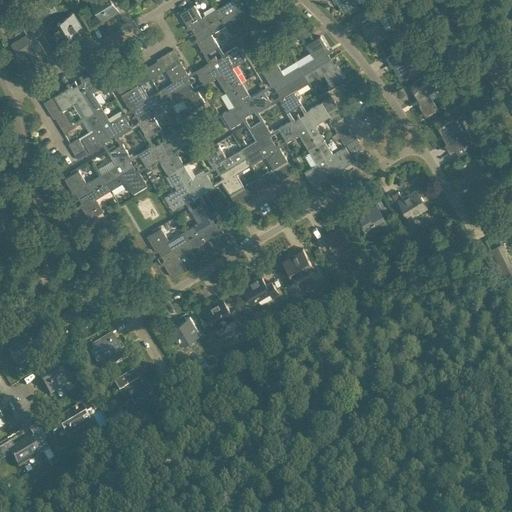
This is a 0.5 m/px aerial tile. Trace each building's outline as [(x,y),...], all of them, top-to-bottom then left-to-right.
[(90,0),(99,12),(104,20),(103,18),(110,14),(111,16),(112,16),(110,13),(117,9),(118,12),(119,11),(114,3),(112,0),(90,0)] [(229,0),(216,8),(221,16),(248,0),(229,0)] [(251,4),(248,0),(221,16),(226,24),(241,15),(249,27),(263,19),(253,3),(251,4)] [(336,0),(343,11),(352,6),(359,2),(357,0),(336,0)] [(202,16),(194,4),(180,12),(190,28),(192,27),(195,32),(221,16),(216,8),(202,16)] [(382,6),(377,10),(368,15),(371,20),(362,26),(373,45),(382,40),(390,34),(387,29),(395,25),(388,14),(387,14),(382,6)] [(80,34),(75,26),(69,16),(51,27),(62,45),(57,48),(80,34)] [(221,16),(195,32),(197,37),(195,38),(205,54),(219,45),(212,33),(226,24),(221,16)] [(47,55),(35,36),(41,32),(34,20),(23,27),(27,34),(12,43),(19,55),(28,49),(36,62),(47,55)] [(310,34),(306,27),(299,31),(303,38),(310,34)] [(304,74),(331,57),(328,52),(330,51),(321,35),(306,44),(314,56),(299,65),(304,74)] [(417,70),(409,56),(415,53),(415,52),(410,43),(403,47),(386,55),(392,65),(394,64),(401,78),(400,79),(401,79),(406,77),(417,70)] [(285,44),(278,47),(282,56),(289,53),(285,44)] [(234,86),(242,81),(233,66),(246,59),(237,45),(221,54),(222,56),(217,59),(234,86)] [(173,48),(168,52),(174,62),(179,59),(173,48)] [(169,65),(174,62),(168,52),(162,55),(169,65)] [(157,58),(158,60),(163,68),(169,65),(162,55),(157,58)] [(331,57),(304,74),(309,81),(324,73),(331,85),(345,77),(336,61),(334,62),(331,57)] [(196,69),(205,83),(217,76),(226,91),(234,86),(217,59),(213,62),(212,60),(196,69)] [(164,70),(163,68),(158,60),(148,66),(154,76),(164,70)] [(159,90),(164,99),(191,83),(188,77),(190,76),(180,60),(172,65),(166,69),(174,82),(159,90)] [(274,85),(277,90),(304,74),(299,65),(284,74),(277,62),(263,70),(272,86),(274,85)] [(446,64),(439,68),(442,74),(449,69),(446,64)] [(148,66),(142,69),(149,79),(154,76),(148,66)] [(82,81),(77,84),(93,111),(102,106),(93,91),(106,84),(97,69),(81,79),(82,81)] [(144,82),(149,79),(142,69),(138,72),(144,82)] [(138,85),(144,82),(138,72),(133,75),(138,83),(137,84),(138,85)] [(132,73),(126,76),(133,86),(137,84),(138,83),(133,75),(132,73)] [(294,90),(309,81),(304,74),(277,90),(280,94),(278,95),(287,111),(302,103),(294,90)] [(126,76),(121,79),(127,90),(133,86),(126,76)] [(122,93),(127,90),(121,79),(115,83),(122,93)] [(432,79),(422,85),(413,90),(421,102),(419,103),(426,115),(435,110),(438,108),(428,93),(437,87),(432,79)] [(242,81),(234,86),(250,113),(255,110),(256,112),(272,102),(263,88),(251,96),(242,81)] [(194,87),(191,83),(164,99),(169,106),(183,97),(191,110),(205,101),(196,85),(194,87)] [(56,94),(61,103),(65,109),(77,101),(86,115),(93,111),(77,84),(73,86),(72,85),(56,94)] [(137,86),(131,90),(123,95),(132,111),(134,110),(137,115),(164,99),(159,90),(144,99),(137,86)] [(234,86),(226,91),(235,105),(222,113),(231,127),(247,117),(245,116),(250,113),(234,86)] [(217,95),(215,90),(209,94),(212,99),(217,95)] [(44,101),(47,107),(58,101),(54,95),(44,101)] [(321,101),(325,107),(335,101),(332,95),(321,101)] [(222,102),(219,96),(213,99),(216,105),(222,102)] [(164,99),(137,115),(140,119),(138,120),(147,136),(162,128),(154,115),(169,106),(164,99)] [(47,107),(50,112),(61,106),(58,101),(47,107)] [(338,106),(335,101),(325,107),(328,112),(338,106)] [(328,116),(325,111),(320,102),(304,112),(305,114),(300,116),(317,144),(325,139),(316,124),(328,116)] [(54,118),(55,117),(55,116),(64,111),(61,106),(50,112),(54,118)] [(102,106),(93,111),(109,138),(115,135),(116,137),(132,127),(123,113),(111,121),(102,106)] [(328,112),(331,117),(340,112),(341,111),(338,106),(328,112)] [(55,117),(58,121),(68,115),(66,110),(64,111),(55,116),(55,117)] [(82,138),(85,143),(91,152),(106,142),(105,140),(109,138),(93,111),(86,115),(95,130),(82,138)] [(343,117),(340,112),(331,117),(329,118),(332,123),(343,117)] [(58,121),(61,126),(72,120),(68,115),(58,121)] [(317,144),(300,116),(296,119),(294,117),(278,127),(287,141),(300,134),(308,148),(317,144)] [(332,123),(335,128),(346,122),(343,117),(332,123)] [(246,156),(273,140),(271,135),(272,134),(263,118),(249,126),(256,139),(241,148),(246,156)] [(445,123),(444,122),(442,123),(443,124),(438,127),(439,127),(448,142),(445,143),(450,152),(466,143),(466,144),(468,142),(468,141),(473,138),(466,126),(460,129),(453,118),(445,123)] [(61,126),(65,132),(75,126),(72,120),(61,126)] [(349,127),(346,122),(335,128),(337,131),(338,133),(349,127)] [(160,141),(176,168),(184,163),(175,149),(188,141),(179,127),(164,137),(165,139),(160,141)] [(338,133),(340,137),(342,139),(352,133),(349,127),(338,133)] [(238,129),(233,134),(235,135),(238,139),(243,135),(238,129)] [(489,136),(485,129),(478,133),(482,140),(489,136)] [(340,137),(337,131),(332,135),(335,140),(340,137)] [(355,138),(352,133),(342,139),(345,144),(346,143),(355,138)] [(69,143),(72,148),(82,142),(79,137),(69,143)] [(346,143),(350,149),(360,142),(357,137),(355,138),(346,143)] [(333,153),(325,139),(317,144),(333,170),(337,168),(338,169),(354,160),(346,146),(333,153)] [(273,140),(246,156),(250,164),(265,155),(273,168),(288,159),(278,143),(276,144),(273,140)] [(159,158),(168,173),(176,168),(160,141),(155,144),(154,142),(138,152),(147,166),(159,158)] [(72,148),(75,153),(85,147),(82,142),(72,148)] [(363,148),(360,142),(350,149),(353,154),(363,148)] [(123,143),(109,151),(116,164),(101,173),(106,181),(133,165),(130,160),(132,159),(123,143)] [(217,167),(219,172),(246,156),(241,148),(227,157),(219,144),(205,153),(215,169),(217,167)] [(317,144),(308,148),(317,163),(305,170),(313,185),(329,175),(328,173),(333,170),(317,144)] [(89,153),(85,147),(75,153),(79,159),(89,153)] [(363,148),(353,154),(356,159),(366,153),(363,148)] [(480,154),(475,157),(475,156),(466,161),(465,161),(463,162),(464,163),(460,165),(461,165),(470,180),(467,182),(472,190),(494,178),(480,154)] [(246,156),(219,172),(222,177),(220,178),(230,194),(244,185),(236,172),(250,164),(246,156)] [(289,175),(295,171),(289,161),(283,164),(289,175)] [(184,163),(176,168),(193,195),(197,192),(198,194),(214,185),(206,171),(193,178),(184,163)] [(284,178),(289,175),(283,164),(277,168),(284,178)] [(133,165),(106,181),(110,189),(126,180),(133,192),(147,184),(138,168),(136,169),(133,165)] [(176,168),(168,173),(177,188),(165,195),(173,210),(189,200),(188,198),(193,195),(176,168)] [(277,168),(273,170),(272,170),(278,179),(277,179),(278,181),(284,178),(277,168)] [(76,192),(79,197),(106,181),(101,173),(87,181),(79,169),(65,177),(74,193),(76,192)] [(272,182),(277,179),(278,179),(272,170),(273,170),(272,169),(266,172),(272,182)] [(267,185),(272,182),(266,172),(261,175),(267,185)] [(267,185),(261,175),(256,178),(262,188),(267,185)] [(257,192),(262,188),(256,178),(251,181),(257,192)] [(96,198),(110,189),(106,181),(79,197),(82,202),(80,203),(90,219),(104,210),(96,198)] [(257,192),(251,181),(246,184),(247,186),(252,194),(257,192)] [(253,196),(252,194),(247,186),(242,189),(248,199),(253,196)] [(242,203),(248,199),(242,189),(236,192),(242,203)] [(405,211),(409,217),(416,213),(415,212),(426,205),(421,196),(420,197),(415,189),(402,197),(399,191),(392,194),(403,212),(405,211)] [(242,203),(236,192),(231,196),(237,206),(242,203)] [(189,238),(216,222),(213,217),(215,216),(205,200),(191,209),(198,221),(184,230),(189,238)] [(388,223),(382,213),(380,210),(376,204),(358,215),(369,234),(388,223)] [(216,222),(189,238),(194,246),(208,238),(216,250),(230,242),(220,226),(218,227),(216,222)] [(159,250),(161,254),(189,238),(184,230),(169,239),(162,227),(147,235),(157,251),(159,250)] [(355,250),(347,236),(342,227),(329,235),(328,233),(319,238),(324,247),(331,243),(337,254),(347,248),(350,253),(355,250)] [(189,238),(161,254),(164,259),(163,260),(172,276),(186,268),(179,255),(194,246),(189,238)] [(504,276),(505,276),(511,273),(511,272),(511,265),(511,262),(510,263),(501,245),(492,249),(504,276)] [(322,252),(319,247),(314,249),(317,255),(322,252)] [(294,279),(315,267),(303,248),(290,256),(292,259),(285,264),(294,279)] [(242,285),(252,302),(271,291),(274,296),(279,293),(272,281),(267,284),(261,274),(242,285)] [(204,307),(209,316),(216,328),(235,317),(228,305),(222,296),(204,307)] [(294,303),(292,299),(288,298),(284,301),(283,305),(286,308),(290,309),(293,307),(294,303)] [(86,331),(87,330),(91,321),(78,315),(79,313),(77,316),(74,315),(72,312),(54,323),(59,331),(59,332),(66,328),(81,335),(83,330),(86,331)] [(190,316),(170,328),(180,346),(201,333),(190,316)] [(34,334),(40,330),(36,324),(30,327),(34,334)] [(92,346),(95,352),(98,350),(104,360),(102,362),(107,370),(130,356),(126,348),(123,350),(116,339),(115,339),(112,335),(116,332),(92,346)] [(8,350),(18,366),(37,355),(27,339),(8,350)] [(220,349),(219,346),(216,342),(211,345),(213,349),(214,352),(220,349)] [(77,347),(80,351),(85,348),(82,343),(77,347)] [(62,364),(49,372),(41,377),(51,395),(65,387),(69,392),(76,387),(62,364)] [(115,384),(120,393),(126,389),(133,401),(137,409),(151,400),(149,396),(153,393),(151,390),(142,376),(138,378),(134,372),(115,384)] [(90,403),(95,410),(100,407),(95,400),(90,403)] [(57,421),(61,427),(67,436),(92,421),(82,406),(57,421)] [(102,412),(107,421),(113,417),(108,409),(102,412)] [(49,450),(48,448),(41,437),(32,442),(30,438),(30,437),(14,447),(11,442),(12,442),(11,441),(0,447),(0,461),(11,455),(14,459),(19,468),(34,459),(40,455),(43,454),(49,450)] [(15,490),(9,494),(13,500),(19,496),(15,490)]
